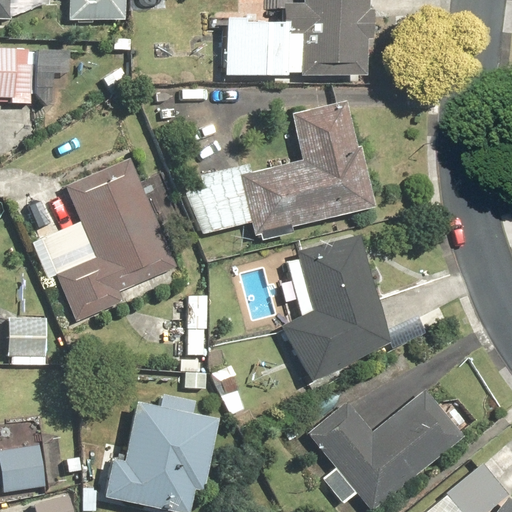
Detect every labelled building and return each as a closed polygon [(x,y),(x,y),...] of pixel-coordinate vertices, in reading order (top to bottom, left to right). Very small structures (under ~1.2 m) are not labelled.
[(63,0),(63,21),(122,23),(122,0),(63,0)] [(241,20),(221,20),(221,78),(284,78),(284,73),(295,73),(295,79),(363,80),(366,13),(360,13),(360,0),(298,0),(298,3),(277,3),(277,24),(241,24),(241,20)] [(0,99),(7,100),(7,106),(61,109),(64,53),(0,49),(0,99)] [(341,104),(287,114),(297,163),(245,174),(243,163),(195,173),(199,189),(180,193),(196,239),(245,225),(248,240),(256,238),(257,242),(287,237),(286,230),(366,210),(341,104)] [(127,160),(63,190),(75,222),(53,231),(51,226),(34,232),(38,244),(32,246),(45,279),(52,276),(70,322),(121,302),(117,293),(176,270),(153,211),(163,207),(154,184),(141,189),(127,160)] [(297,317),(277,327),(304,382),(381,345),(353,238),(293,253),(295,262),(283,265),(297,317)] [(207,297),(184,296),(181,356),(204,357),(207,297)] [(46,321),(4,318),(2,355),(43,358),(46,321)] [(368,432),(342,402),(304,434),(331,466),(317,478),(340,505),(352,495),(367,511),(371,511),(475,424),(450,395),(438,405),(422,387),(368,432)] [(155,410),(131,406),(120,463),(104,460),(95,502),(149,511),(181,511),(185,494),(196,496),(210,421),(188,417),(192,398),(159,392),(155,410)] [(37,447),(0,451),(0,494),(42,490),(37,447)] [(421,511),(511,511),(511,504),(505,499),(476,465),(421,511)] [(72,511),(68,494),(29,504),(31,511),(72,511)]
